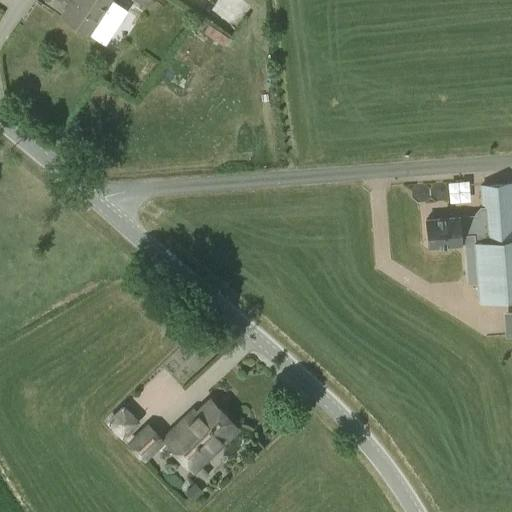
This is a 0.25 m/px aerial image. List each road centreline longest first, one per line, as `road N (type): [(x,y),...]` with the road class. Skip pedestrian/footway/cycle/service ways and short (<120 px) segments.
road 1 (unclassified): [(410,511),(372,454),(311,389),(95,195)]
road 2 (unclassified): [(95,195),(511,166)]
road 3 (unclassified): [(95,195),(0,113)]
